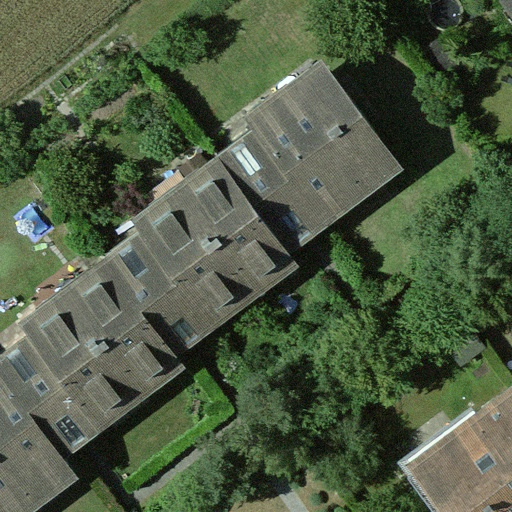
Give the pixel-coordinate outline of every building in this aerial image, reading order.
[(511,0),(498,0),(511,18),(511,0)] [(217,146),(289,244),(405,158),(322,47),(243,106),(253,119),(217,146)] [(289,244),(217,146),(130,210),(139,222),(105,247),(177,347),(299,257),(289,244)] [(177,347),(105,247),(16,314),(25,325),(0,343),(0,365),(62,451),(186,359),(177,347)] [(62,451),(0,365),(0,511),(20,511),(77,471),(62,451)] [(511,511),(511,372),(395,458),(435,511),(511,511)]
